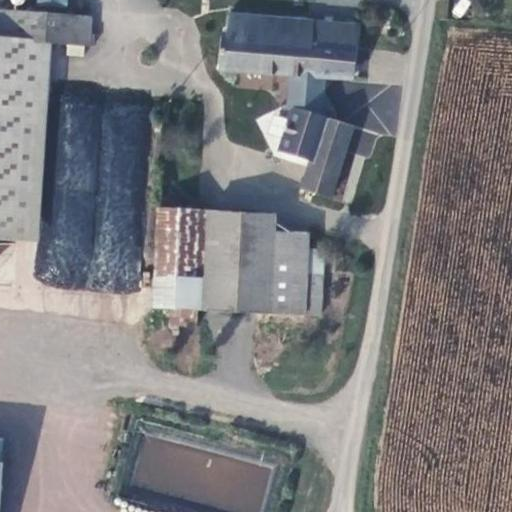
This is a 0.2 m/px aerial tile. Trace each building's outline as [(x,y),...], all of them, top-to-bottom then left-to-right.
[(90,17),(0,8),(0,37),(34,40),(88,44),(90,17)] [(350,78),(354,24),(312,21),(230,13),(229,32),(222,33),(220,68),(350,78)] [(34,40),(0,37),(0,239),(18,241),(34,40)] [(364,179),(337,171),(351,125),(293,107),(281,149),(310,157),(302,189),(357,204),(364,179)] [(377,133),(351,125),(337,171),(364,179),(377,133)] [(206,209),(165,208),(159,308),(202,310),(206,209)] [(205,308),(270,311),(273,231),(274,212),(210,209),(205,308)] [(307,233),(273,231),(270,311),(303,313),(307,233)] [(165,496),(233,511),(261,511),(272,468),(142,436),(129,490),(164,499),(165,496)]
